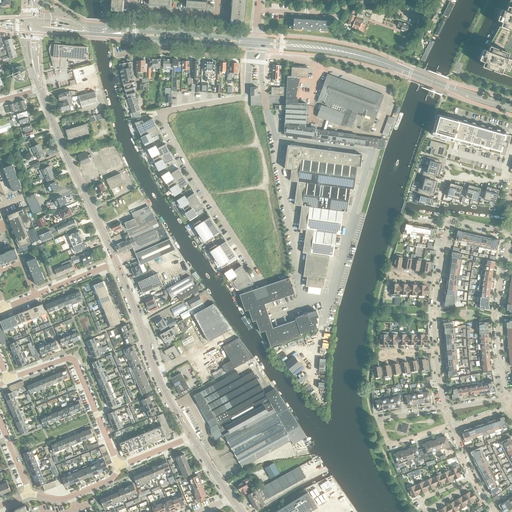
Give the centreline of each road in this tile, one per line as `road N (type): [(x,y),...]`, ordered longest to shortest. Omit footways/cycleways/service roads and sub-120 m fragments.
road 1 (residential): [(256,49),(246,97),(167,113),(165,125),(263,282)]
road 2 (secondary): [(511,107),(345,51),(257,43)]
road 3 (tertiary): [(191,437),(161,385),(116,262)]
road 4 (tertiary): [(116,262),(40,88)]
road 5 (residential): [(118,465),(75,361),(9,379)]
road 6 (residential): [(506,398),(497,317),(510,232)]
road 7 (residential): [(451,425),(394,443),(381,426),(387,417),(446,408)]
road 8 (secondary): [(257,43),(107,31)]
road 9 (residential): [(2,307),(116,262)]
road 10 (residential): [(474,481),(432,508),(422,505),(472,477)]
